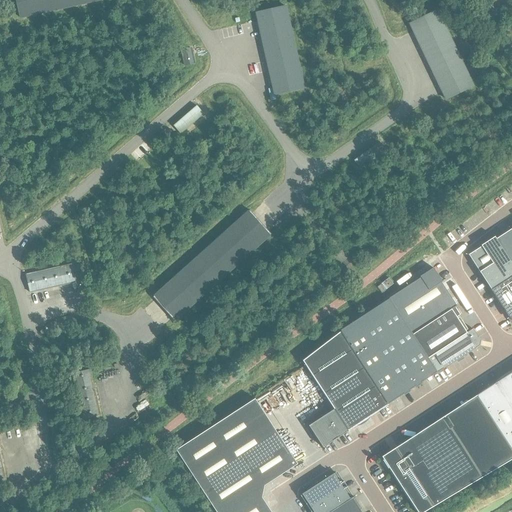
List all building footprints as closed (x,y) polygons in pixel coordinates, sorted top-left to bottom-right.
[(16,0),(20,17),(99,0),(16,0)] [(476,3),(471,8),(488,24),(493,19),(476,3)] [(256,13),(273,86),(275,95),(303,89),(285,6),(256,13)] [(410,24),(443,93),(446,99),(473,86),(436,11),(410,24)] [(511,36),(508,28),(503,31),(510,47),(511,46),(511,36)] [(181,51),(185,66),(194,64),(191,49),(181,51)] [(174,126),(180,134),(203,114),(197,106),(174,126)] [(385,151),(380,144),(379,143),(354,161),(360,169),(385,151)] [(271,234),(251,213),(249,211),(154,296),(153,297),(174,321),(175,320),(271,234)] [(511,228),(496,240),(511,263),(511,228)] [(511,276),(511,263),(496,240),(494,237),(481,246),(473,252),(474,252),(470,255),(472,259),(472,260),(480,272),(479,272),(491,290),(511,276)] [(71,265),(26,275),(30,292),(75,282),(71,265)] [(412,335),(456,305),(441,281),(437,276),(439,276),(433,268),(426,273),(426,274),(388,299),(389,299),(412,335)] [(502,307),(511,300),(511,276),(491,290),(491,291),(492,291),(502,307)] [(387,289),(393,284),(389,278),(382,283),(387,289)] [(382,294),(387,290),(382,284),(377,288),(382,294)] [(437,372),(428,358),(412,335),(389,299),(372,310),(374,313),(359,323),(357,320),(340,331),(388,404),(403,393),(404,394),(409,391),(409,390),(416,386),(416,387),(421,383),(421,382),(437,372)] [(511,300),(502,307),(503,308),(510,318),(510,317),(511,319),(511,300)] [(456,316),(459,314),(455,307),(457,306),(456,305),(412,335),(428,358),(467,333),(467,332),(456,316)] [(479,345),(480,340),(478,337),(478,336),(473,328),(467,332),(467,333),(428,358),(437,372),(443,368),(443,369),(476,348),(475,347),(479,345)] [(388,405),(388,404),(340,331),(330,339),(302,361),(334,409),(348,431),(349,430),(348,429),(356,424),(355,423),(373,411),(374,412),(387,404),(388,405)] [(72,373),(82,419),(100,415),(90,370),(72,373)] [(511,449),(511,373),(477,396),(511,449)] [(511,449),(477,396),(475,397),(476,399),(385,458),(383,456),(382,458),(417,511),(420,511),(419,510),(430,502),(432,506),(511,454),(511,449)] [(265,485),(280,476),(298,464),(255,399),(176,451),(217,511),(272,511),(263,497),(265,485)] [(348,431),(334,409),(309,426),(323,448),(333,441),(338,438),(348,431)] [(310,511),(331,511),(352,498),(336,473),(300,496),(310,511)] [(361,511),(352,498),(331,511),(361,511)]
